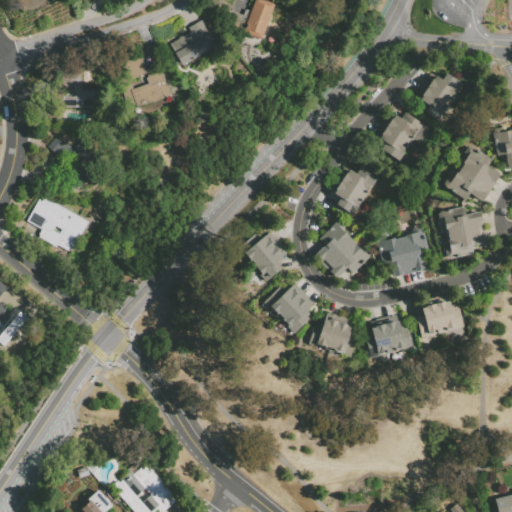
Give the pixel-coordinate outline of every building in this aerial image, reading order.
[(251,13),(255,0),(258,0),(274,6),(261,41),(243,35),(243,32),(224,25),(229,12),(243,17),(246,11),(251,13)] [(189,30),(201,22),(216,47),(182,68),(174,56),(175,55),(169,46),(179,40),(179,39),(185,35),(186,36),(190,33),(189,30)] [(125,82),(118,61),(123,59),(124,61),(140,56),(147,75),(143,77),(147,86),(148,86),(146,81),(148,80),(148,78),(160,73),(163,83),(167,81),(170,89),(168,90),(170,93),(172,96),(163,99),(163,100),(137,110),(135,106),(128,108),(121,89),(131,85),(134,91),(142,88),(138,78),(125,82)] [(64,83),(64,73),(82,73),(82,91),(101,92),(101,110),(47,109),(48,91),(58,91),(58,83),(64,83)] [(457,94),(443,115),(444,117),(439,124),(422,112),(423,109),(421,108),(423,104),(415,98),(431,75),(442,82),(446,75),(464,87),(459,95),(457,94)] [(417,133),(403,155),(404,156),(399,163),(380,151),(382,148),(380,147),(382,143),(374,138),(389,114),(401,122),(405,115),(423,126),(418,134),(417,133)] [(511,167),(507,169),(505,154),(497,156),(492,135),(493,130),(500,128),(503,131),(511,129),(511,167)] [(47,149),(56,139),(62,144),(63,142),(88,163),(81,172),(90,180),(81,191),(79,189),(76,192),(67,184),(70,180),(56,168),(61,162),(59,160),(58,161),(51,156),(53,154),(47,149)] [(483,166),(499,177),(482,203),(470,196),(466,203),(446,189),(443,185),(447,179),(452,180),(466,159),(464,154),(468,149),(471,149),(487,158),(483,166)] [(372,188),(357,210),(358,211),(353,218),(336,206),(340,200),(333,196),(334,195),(329,191),(344,169),(353,174),(355,171),(357,172),(359,169),(378,181),(373,189),(372,188)] [(27,223),(41,197),(88,223),(76,247),(74,245),(71,252),(69,251),(68,253),(58,247),(57,250),(39,240),(40,238),(39,237),(42,231),(27,223)] [(470,216),(479,214),(487,245),(473,249),(474,256),(451,261),(447,259),(444,254),(448,250),(443,225),(439,223),(438,216),(440,214),(467,208),(470,216)] [(346,269),(335,280),(314,257),(324,247),(319,242),(335,225),(339,224),(343,228),(343,233),(360,251),(365,250),(370,255),(369,259),(353,276),(346,269)] [(420,257),(425,271),(393,278),(389,265),(383,267),(376,244),(378,239),(384,238),(388,242),(412,234),(413,231),(419,229),(423,232),(429,255),(420,257)] [(282,271),(266,285),(260,277),(261,276),(243,255),(240,257),(235,251),(253,236),(256,239),(259,237),(261,240),(264,238),(265,239),(269,235),(274,240),(275,239),(284,250),(283,251),(287,256),(277,265),(282,271)] [(263,304),(278,289),(280,292),(283,289),(287,293),(293,286),(298,291),(299,290),(310,300),(308,301),(313,305),(305,312),(309,317),(307,319),(310,321),(294,336),(263,304)] [(421,340),(414,319),(422,317),(419,305),(426,303),(447,298),(450,307),(454,306),(455,309),(458,308),(463,329),(421,340)] [(308,346),(314,326),(318,327),(319,323),(323,325),(326,316),(332,318),(332,316),(346,320),(346,321),(352,323),(349,333),(357,336),(350,360),(308,346)] [(370,360),(364,339),(368,339),(367,335),(371,334),(369,325),(376,323),(375,322),(389,319),(390,320),(396,318),(399,328),(407,326),(413,349),(370,360)] [(132,511),(113,489),(145,465),(177,502),(165,511),(132,511)] [(88,501),(98,492),(112,508),(107,511),(82,511),(81,510),(89,503),(88,501)] [(496,511),(494,499),(511,493),(511,511),(496,511)]
